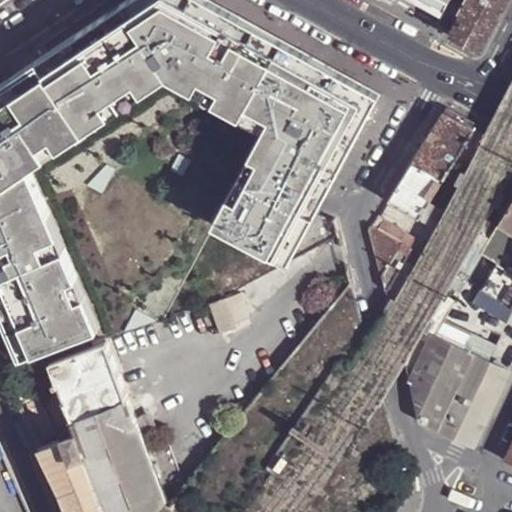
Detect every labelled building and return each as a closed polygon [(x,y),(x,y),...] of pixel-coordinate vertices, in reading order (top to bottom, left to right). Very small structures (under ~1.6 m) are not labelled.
[(0,309),(19,354),(86,330),(91,343),(124,332),(135,310),(155,320),(168,316),(217,224),(289,262),(291,261),(315,217),(307,212),(320,190),(327,194),(380,95),(329,66),(325,72),(305,61),(309,55),(210,0),(128,0),(17,74),(20,78),(0,91),(0,309)] [(429,0),(446,9),(450,0),(429,0)] [(463,12),(451,35),(479,51),(506,0),(469,0),(469,1),(467,6),(463,12)] [(467,6),(462,4),(459,9),(463,12),(467,6)] [(329,66),(309,55),(305,61),(325,72),(329,66)] [(17,74),(0,85),(0,91),(20,78),(17,74)] [(477,130),(446,113),(414,162),(445,180),(456,161),(477,130)] [(486,136),(477,130),(456,161),(469,169),(486,136)] [(469,169),(465,175),(476,180),(493,189),(503,194),(511,176),(511,149),(486,136),(469,169)] [(414,162),(390,200),(420,220),(432,203),(445,180),(414,162)] [(511,176),(503,194),(511,198),(511,176)] [(315,217),(327,194),(320,190),(307,212),(315,217)] [(420,220),(430,226),(440,208),(432,203),(420,220)] [(511,205),(501,224),(511,229),(511,205)] [(395,239),(404,244),(413,249),(416,239),(410,235),(381,219),(375,227),(395,239)] [(375,227),(373,226),(372,228),(387,290),(386,290),(387,295),(391,288),(413,249),(404,244),(395,239),(375,227)] [(492,238),(488,245),(498,251),(503,244),(492,238)] [(488,245),(483,254),(494,261),(499,252),(498,251),(488,245)] [(511,304),(511,273),(504,269),(499,266),(485,290),(511,304)] [(242,292),(211,303),(221,331),(236,326),(235,321),(250,316),(242,292)] [(474,354),(490,361),(497,347),(444,322),(436,338),(474,354)] [(439,430),(474,354),(436,338),(433,336),(411,384),(411,386),(420,421),(439,430)] [(8,374),(40,447),(60,489),(69,511),(165,511),(171,505),(166,501),(158,478),(145,440),(137,418),(109,340),(91,346),(51,360),(50,356),(8,374)] [(490,361),(474,354),(439,430),(475,446),(510,370),(490,361)]
